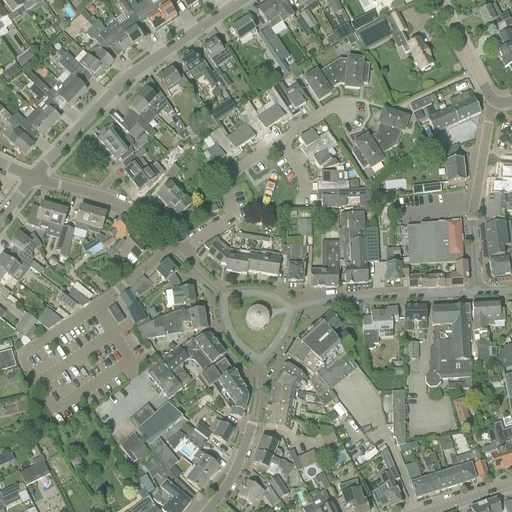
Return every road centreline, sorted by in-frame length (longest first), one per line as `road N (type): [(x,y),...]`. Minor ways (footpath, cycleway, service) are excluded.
road 1 (residential): [(35,178),(161,48),(235,0)]
road 2 (unclassified): [(291,309),(341,297),(478,293)]
road 3 (residential): [(174,255),(229,222),(223,191),(279,144)]
road 4 (residential): [(174,255),(123,205),(35,178)]
road 5 (residential): [(204,511),(236,473),(259,363)]
road 6 (residential): [(259,363),(231,336),(222,298),(174,255)]
road 7 (unclassified): [(478,293),(480,161)]
